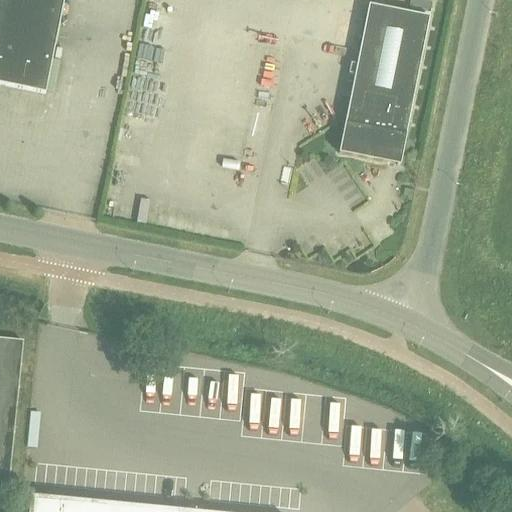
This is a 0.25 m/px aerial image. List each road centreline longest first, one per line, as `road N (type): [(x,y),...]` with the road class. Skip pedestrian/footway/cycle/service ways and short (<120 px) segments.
road 1 (unclassified): [(410,323),(332,297),(0,227)]
road 2 (unclassified): [(410,323),(480,0)]
